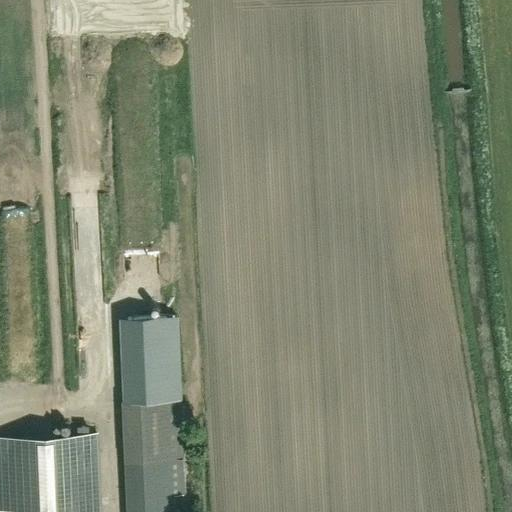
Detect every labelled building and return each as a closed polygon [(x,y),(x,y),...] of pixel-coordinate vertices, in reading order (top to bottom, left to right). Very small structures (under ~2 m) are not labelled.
[(125,173),(127,214),(150,213),(149,193),(157,193),(156,171),(125,173)] [(78,174),(79,209),(102,208),(101,173),(78,174)] [(15,329),(14,383),(36,383),(37,330),(15,329)] [(129,511),(173,511),(169,398),(125,400),(129,511)] [(99,511),(96,433),(0,437),(0,509),(17,509),(16,511),(99,511)]
